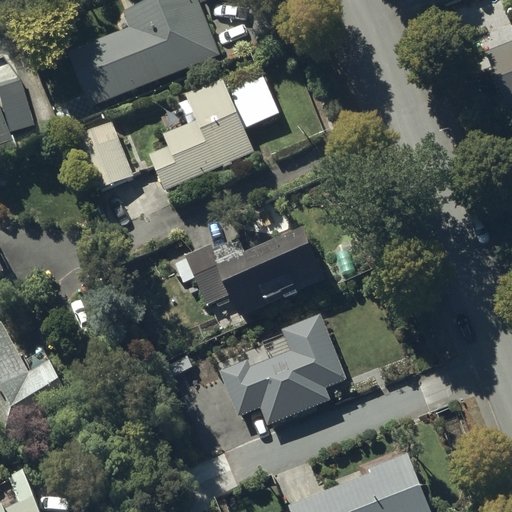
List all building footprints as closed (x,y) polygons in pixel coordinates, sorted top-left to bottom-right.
[(71,56),(92,110),(222,58),(202,8),(221,0),(162,0),(125,15),(132,31),(71,56)] [(511,46),(488,55),(511,114),(511,46)] [(168,195),(256,156),(257,155),(247,132),(283,115),(267,78),(264,80),(260,71),(226,86),(224,82),(188,98),(190,104),(182,108),(191,127),(166,138),(171,151),(152,159),(168,195)] [(0,140),(11,136),(0,109),(0,140)] [(137,180),(113,125),(67,145),(91,200),(137,180)] [(329,284),(307,232),(248,257),(242,242),(216,253),(214,249),(188,260),(189,262),(176,268),(185,287),(197,282),(208,309),(231,299),(241,322),(329,284)] [(0,284),(8,280),(0,262),(0,284)] [(348,383),(323,318),(286,333),(295,354),(254,370),(252,362),(223,374),(242,421),(264,412),(271,430),(333,405),(328,391),(348,383)] [(7,329),(0,332),(0,448),(3,455),(81,413),(55,368),(35,380),(7,329)] [(432,511),(410,456),(371,472),(373,479),(291,511),(432,511)] [(22,505),(6,511),(45,511),(28,473),(11,480),(22,505)]
